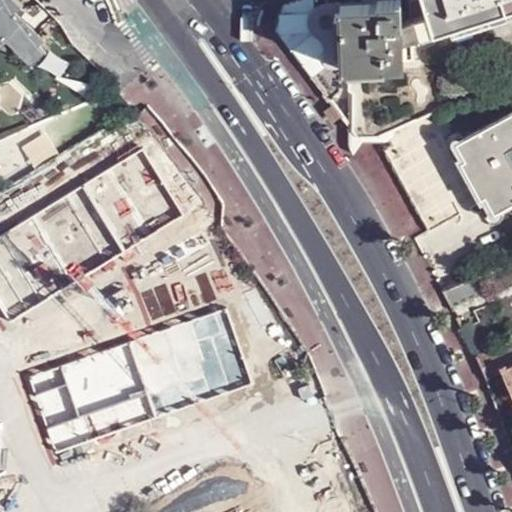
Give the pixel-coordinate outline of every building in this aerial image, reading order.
[(7,45),(34,72),(49,57),(42,50),(48,45),(18,15),(23,9),(13,0),(0,0),(0,47),(2,50),(7,45)] [(432,17),(426,0),(420,0),(411,3),(412,21),(412,23),(432,17)] [(436,30),(437,32),(511,8),(511,0),(426,0),(432,17),(436,30)] [(350,67),(358,67),(406,64),(406,62),(405,40),(404,23),(404,1),(380,2),(380,6),(366,7),(343,7),(346,67),(350,67)] [(432,17),(412,23),(413,38),(413,41),(437,32),(436,30),(432,17)] [(511,115),(465,140),(462,142),(460,143),(475,173),(481,184),(497,214),(511,206),(511,115)] [(431,233),(432,234),(465,216),(419,133),(385,151),(388,156),(391,153),(397,165),(394,166),(395,169),(398,167),(404,177),(401,178),(402,181),(405,179),(410,189),(408,191),(413,201),(417,198),(423,210),(419,212),(422,217),(431,233)] [(181,215),(140,148),(0,233),(0,305),(9,321),(181,215)] [(388,156),(394,166),(397,165),(391,153),(388,156)] [(395,169),(401,178),(404,177),(398,167),(395,169)] [(402,181),(408,191),(410,189),(405,179),(402,181)] [(413,201),(419,212),(423,210),(417,198),(413,201)] [(109,316),(156,296),(144,268),(97,288),(109,316)] [(444,292),(453,309),(490,294),(483,277),(459,287),(458,286),(444,292)] [(247,384),(221,309),(30,374),(55,449),(247,384)] [(511,367),(511,346),(510,343),(485,354),(477,359),(488,381),(508,372),(507,370),(511,367)] [(473,350),(477,359),(485,354),(481,346),(473,350)]
